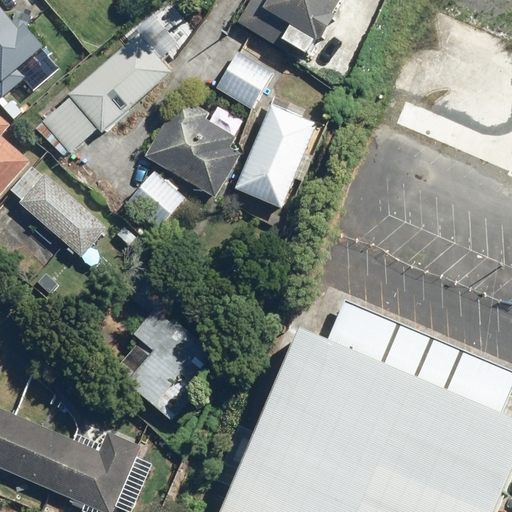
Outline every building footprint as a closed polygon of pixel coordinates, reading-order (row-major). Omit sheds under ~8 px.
[(314,62),(342,17),(339,15),(348,0),(255,0),(240,25),(289,55),(293,48),(314,62)] [(0,92),(52,49),(31,24),(26,28),(6,3),(0,8),(0,92)] [(104,130),(108,135),(177,74),(143,35),(38,129),(67,163),(104,130)] [(255,113),(277,75),(240,53),(218,90),(255,113)] [(218,201),(244,159),(234,153),(240,143),(210,124),(215,117),(185,98),(148,158),(218,201)] [(235,189),(281,208),(294,178),(304,153),(317,122),(271,103),(235,189)] [(0,201),(34,162),(6,139),(16,127),(0,113),(0,201)] [(313,156),(304,153),(294,178),(303,182),(313,156)] [(25,199),(21,204),(86,260),(110,232),(36,168),(16,191),(25,199)] [(159,232),(189,199),(160,172),(130,205),(159,232)] [(157,273),(135,300),(156,319),(139,339),(142,342),(116,374),(176,423),(198,396),(188,387),(218,350),(165,307),(179,291),(157,273)] [(331,343),(306,332),(229,511),(501,511),(511,487),(511,418),(505,415),(511,398),(511,370),(348,302),(331,343)] [(0,408),(0,468),(100,511),(117,511),(146,448),(111,432),(102,453),(0,408)]
